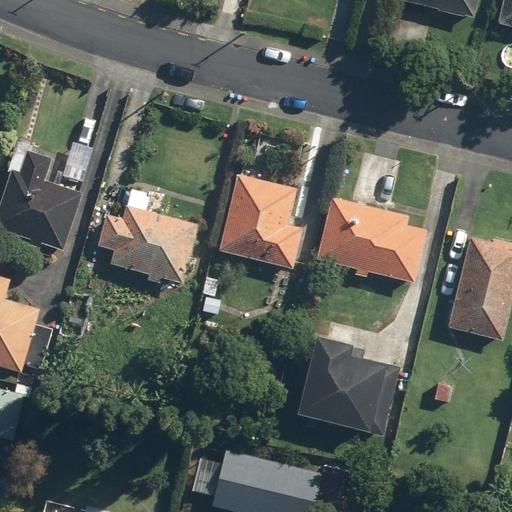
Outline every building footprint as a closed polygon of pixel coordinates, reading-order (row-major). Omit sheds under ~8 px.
[(394,0),(471,20),(476,0),(394,0)] [(511,0),(503,0),(497,25),(511,28),(511,0)] [(7,171),(0,195),(0,228),(65,247),(80,193),(45,182),(52,159),(23,151),(17,174),(7,171)] [(237,174),(219,250),(294,268),(303,229),(287,225),(296,188),(237,174)] [(333,195),(318,259),(413,282),(425,231),(403,226),(407,213),(333,195)] [(113,250),(109,265),(186,283),(200,224),(123,206),(120,217),(106,214),(98,247),(113,250)] [(446,324),(502,339),(511,301),(511,241),(491,236),(489,242),(470,237),(446,324)] [(0,276),(0,363),(27,370),(42,308),(4,299),(9,279),(0,276)] [(364,358),(366,349),(315,337),(296,416),(328,423),(325,436),(356,443),(359,430),(367,432),(384,362),(364,358)] [(409,398),(424,402),(430,380),(415,376),(409,398)] [(435,381),(430,398),(447,403),(452,385),(435,381)] [(227,449),(213,506),(236,511),(314,511),(324,472),(227,449)]
